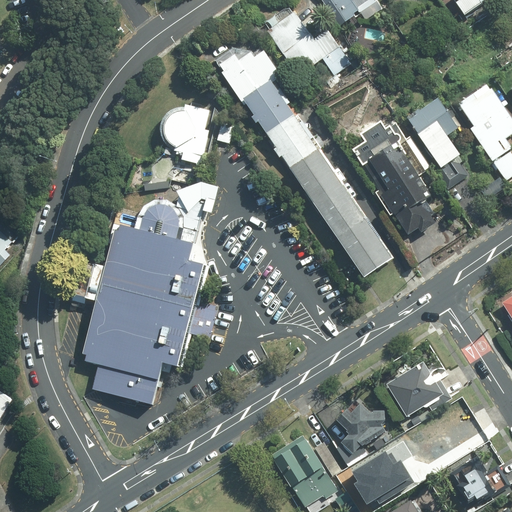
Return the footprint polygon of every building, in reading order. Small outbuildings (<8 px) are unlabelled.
[(319,0),(338,28),(375,2),(373,0),(319,0)] [(448,0),(460,17),(485,0),(448,0)] [(311,42),(291,15),(265,34),(298,78),(320,61),(333,78),(349,66),(324,32),(311,42)] [(218,76),(237,103),(273,79),(271,75),(274,73),(261,54),(251,61),(247,56),(235,64),(231,58),(217,68),(221,74),(218,76)] [(237,103),(261,136),(290,116),(283,107),(290,103),(273,79),(237,103)] [(467,131),(502,183),(511,175),(511,153),(503,141),(511,135),(511,127),(488,92),(472,102),(469,97),(455,107),(470,129),(467,131)] [(434,102),(403,124),(433,166),(430,169),(446,191),(467,177),(455,160),(457,158),(443,139),(455,130),(434,102)] [(196,178),(201,178),(208,117),(188,111),(189,118),(179,117),(173,121),(170,126),(168,131),(168,137),(170,142),(173,149),(179,154),(197,160),(196,178)] [(261,136),(286,173),(315,153),(290,116),(261,136)] [(393,136),(392,137),(386,128),(382,131),(377,123),(356,137),(361,145),(351,151),(378,192),(375,193),(405,238),(415,231),(418,235),(433,226),(419,205),(424,202),(412,185),(417,182),(394,146),(397,144),(398,143),(398,142),(398,140),(398,139),(397,138),(396,137),(395,136),(393,136)] [(229,145),(232,128),(219,126),(216,143),(229,145)] [(286,173),(305,199),(334,180),(315,153),(286,173)] [(159,164),(158,164),(157,164),(156,164),(156,165),(155,165),(154,165),(153,166),(152,166),(152,167),(151,167),(151,168),(151,169),(150,169),(150,170),(150,171),(150,172),(150,173),(150,174),(150,175),(151,176),(151,177),(152,178),(153,179),(154,179),(155,180),(156,180),(157,180),(158,180),(158,181),(159,180),(160,180),(161,180),(162,180),(162,179),(163,179),(164,179),(164,178),(165,177),(165,176),(166,176),(166,175),(166,174),(166,173),(166,172),(166,171),(166,170),(166,169),(165,168),(165,167),(164,167),(164,166),(163,166),(163,165),(162,165),(161,165),(160,164),(159,164)] [(180,168),(179,168),(178,168),(177,168),(176,168),(175,168),(174,168),(174,169),(173,169),(173,170),(172,170),(172,171),(171,171),(171,172),(170,173),(170,174),(170,175),(170,176),(170,177),(170,178),(171,178),(171,179),(171,180),(172,180),(172,181),(173,181),(173,182),(174,182),(175,182),(175,183),(176,183),(177,183),(178,183),(179,183),(180,183),(181,183),(182,182),(183,182),(183,181),(184,181),(185,180),(185,179),(186,178),(186,177),(186,176),(186,175),(186,174),(186,173),(185,172),(185,171),(184,170),(183,170),(183,169),(182,169),(181,168),(180,168)] [(352,206),(334,180),(305,199),(323,226),(352,206)] [(146,186),(147,192),(169,189),(168,183),(146,186)] [(0,264),(8,256),(2,252),(29,221),(0,196),(0,264)] [(91,305),(76,363),(97,368),(91,390),(148,404),(158,365),(175,369),(184,333),(209,339),(217,306),(198,301),(206,266),(190,262),(194,245),(181,242),(184,229),(183,218),(177,209),(165,202),(153,202),(141,209),(138,221),(134,236),(114,231),(103,273),(79,267),(70,300),(80,303),(91,305)] [(323,226),(343,255),(372,235),(352,206),(323,226)] [(389,260),(372,235),(343,255),(360,280),(389,260)] [(511,296),(499,305),(511,326),(511,296)] [(429,357),(391,380),(413,414),(450,390),(429,357)] [(391,415),(389,408),(376,408),(374,411),(366,401),(356,410),(354,407),(341,418),(354,433),(347,439),(356,450),(366,442),(367,444),(390,429),(384,421),(391,415)] [(308,506),(327,494),(329,497),(340,490),(307,433),(275,453),(308,506)] [(480,504),(510,483),(487,450),(456,471),(480,504)] [(358,481),(354,484),(367,504),(376,498),(380,503),(414,482),(400,460),(393,464),(385,451),(352,472),(358,481)] [(427,511),(416,495),(389,511),(427,511)]
